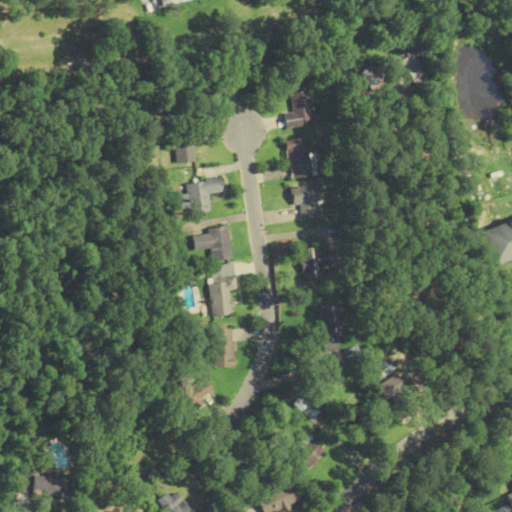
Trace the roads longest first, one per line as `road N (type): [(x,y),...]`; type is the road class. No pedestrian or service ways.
road 1 (residential): [(246,135),(267,344),(225,451),(241,511)]
road 2 (residential): [(331,511),(432,427),(511,389)]
